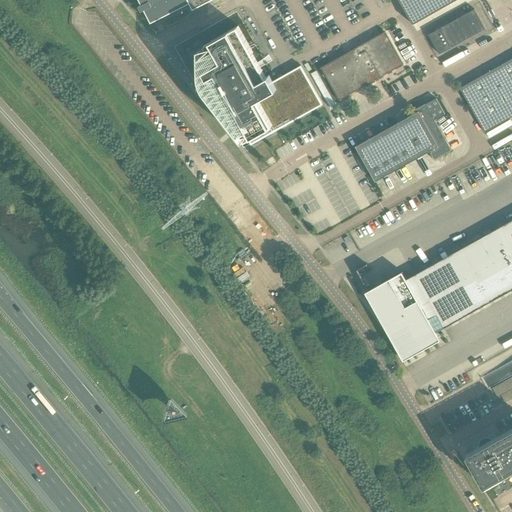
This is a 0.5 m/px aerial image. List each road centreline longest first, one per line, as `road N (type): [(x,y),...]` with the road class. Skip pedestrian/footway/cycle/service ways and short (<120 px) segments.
road 1 (unclassified): [(98,0),(362,329),(477,511)]
road 2 (secondary): [(0,110),(170,312),(310,511)]
road 3 (motorway): [(174,511),(0,297)]
road 4 (motorway): [(124,511),(0,359)]
road 5 (unknown): [(511,188),(406,247)]
